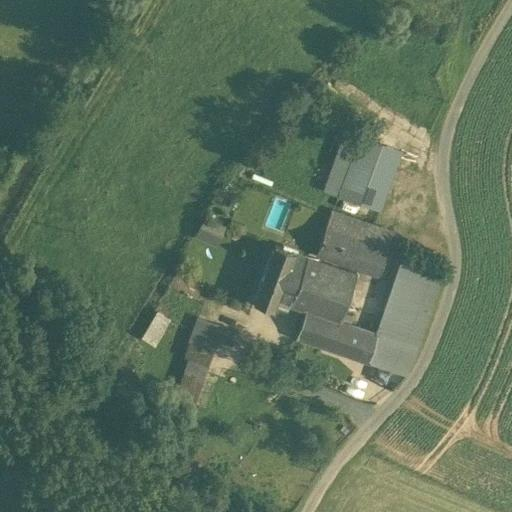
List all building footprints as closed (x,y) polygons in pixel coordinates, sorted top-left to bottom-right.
[(399,152),(360,136),(339,193),(379,207),(399,152)] [(318,251),(383,273),(399,228),(333,206),(318,251)] [(220,244),(229,223),(208,214),(198,234),(220,244)] [(357,272),(294,249),(275,299),(306,309),(296,335),(366,359),(375,332),(340,319),(357,272)] [(375,332),(366,359),(406,373),(443,268),(402,254),(375,332)] [(158,341),(168,313),(155,308),(145,336),(158,341)] [(221,342),(222,320),(195,318),(193,341),(221,342)]
